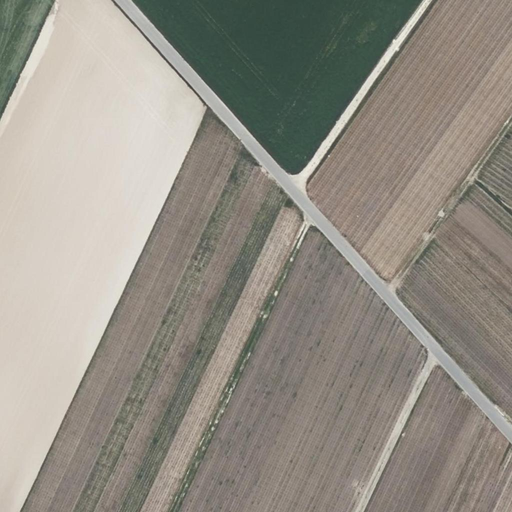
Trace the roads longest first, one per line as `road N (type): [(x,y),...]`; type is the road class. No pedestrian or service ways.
road 1 (unclassified): [(511,437),(126,0)]
road 2 (track): [(293,187),(428,0)]
road 3 (track): [(436,351),(360,511)]
